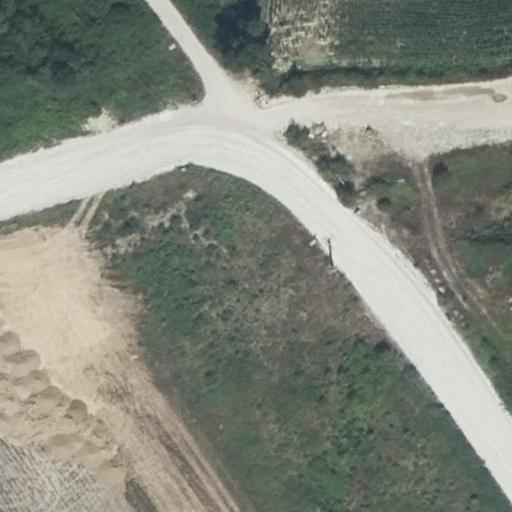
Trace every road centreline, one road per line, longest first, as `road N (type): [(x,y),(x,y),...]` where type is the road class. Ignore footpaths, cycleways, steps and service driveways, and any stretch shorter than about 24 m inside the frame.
road 1 (track): [(154,0),(392,293),(511,468)]
road 2 (track): [(254,122),(0,193)]
road 3 (track): [(254,122),(314,103),(511,94)]
